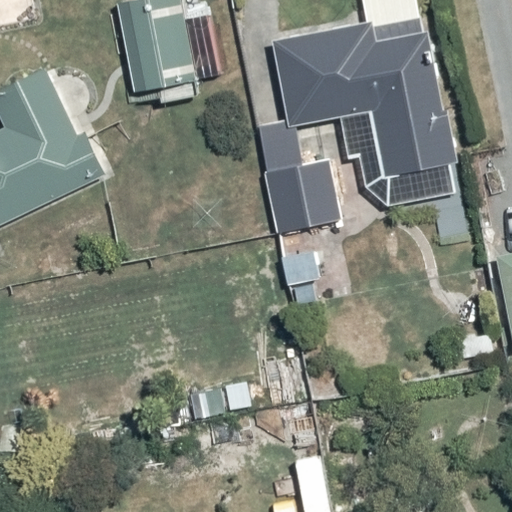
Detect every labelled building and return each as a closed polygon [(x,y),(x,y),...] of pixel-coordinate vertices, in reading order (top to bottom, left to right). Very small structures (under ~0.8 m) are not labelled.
[(114,0),(129,87),(157,82),(160,102),(202,95),(199,76),(219,72),(207,0),(114,0)] [(387,178),(452,164),(424,18),(275,42),(291,127),(375,113),(387,178)] [(0,229),(110,179),(55,71),(0,98),(0,229)] [(335,159),(264,169),(273,232),(344,222),(335,159)] [(279,251),(286,284),(329,275),(323,242),(279,251)] [(511,249),(497,252),(511,328),(511,249)]
